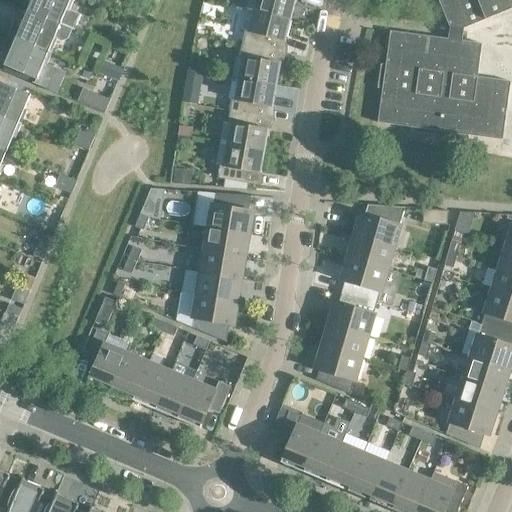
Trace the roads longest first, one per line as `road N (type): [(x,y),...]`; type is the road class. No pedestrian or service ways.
road 1 (residential): [(225,471),(275,340),(336,0)]
road 2 (tertiary): [(194,483),(0,405)]
